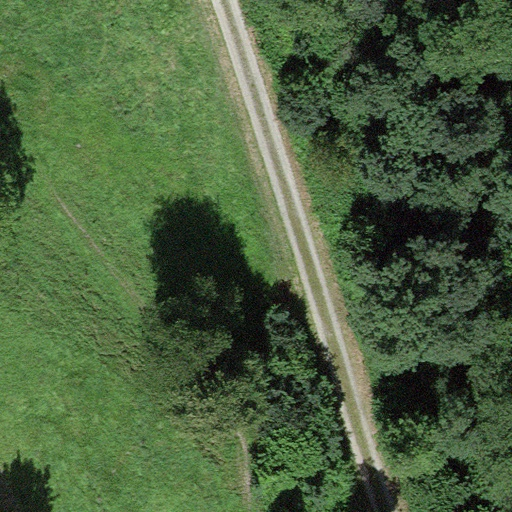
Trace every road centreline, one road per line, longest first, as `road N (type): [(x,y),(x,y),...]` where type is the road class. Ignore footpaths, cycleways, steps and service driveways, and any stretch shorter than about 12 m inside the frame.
road 1 (track): [(264,164),(377,511)]
road 2 (track): [(264,164),(215,0)]
